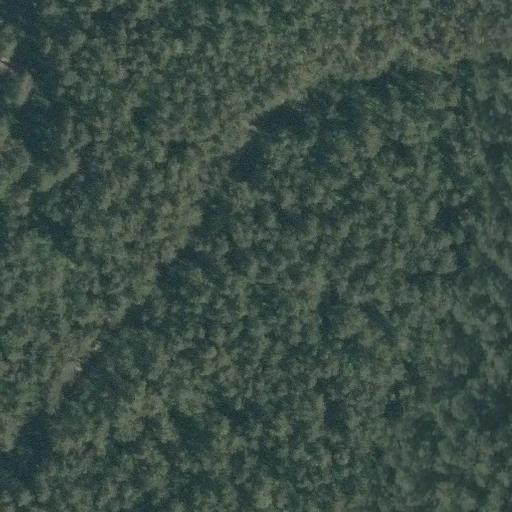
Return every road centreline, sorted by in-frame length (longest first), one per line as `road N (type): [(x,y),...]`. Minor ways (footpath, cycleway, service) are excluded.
road 1 (track): [(168,245),(273,106),(300,86),(359,62),(511,37)]
road 2 (track): [(0,434),(51,393),(168,245)]
